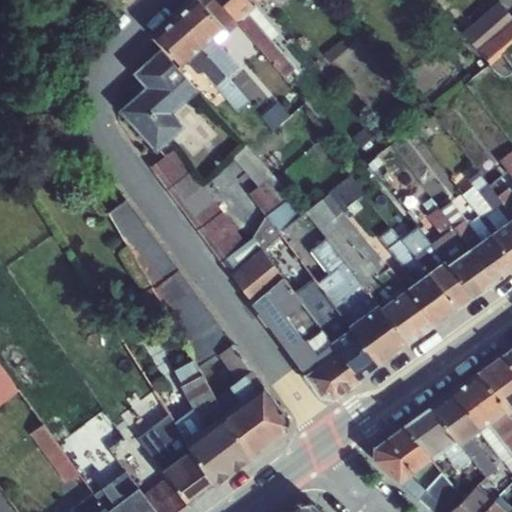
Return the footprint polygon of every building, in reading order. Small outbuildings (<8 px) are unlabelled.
[(120,0),(81,0),(82,0),(101,18),(120,0)] [(193,0),(176,16),(202,47),(214,36),(224,27),(200,0),(193,0)] [(200,0),(224,27),(214,36),(218,41),(239,23),(219,0),(200,0)] [(219,0),(239,23),(284,76),(296,67),(249,12),(256,6),(250,0),(219,0)] [(490,63),(511,44),(511,15),(499,1),(464,33),(490,63)] [(82,25),(91,17),(79,3),(70,10),(82,25)] [(176,16),(154,35),(181,64),(190,56),(202,47),(176,16)] [(349,33),(326,54),(332,60),(355,39),(349,33)] [(214,36),(202,47),(190,56),(189,62),(198,72),(204,71),(237,109),(248,100),(227,76),(239,65),(218,41),(214,36)] [(135,72),(147,86),(122,109),(157,149),(185,125),(173,112),(198,89),(161,49),(135,72)] [(261,116),(272,129),(288,116),(276,103),(261,116)] [(352,137),(361,147),(373,136),(363,126),(352,137)] [(292,196),(248,143),(232,156),(258,185),(250,192),(267,214),(292,196)] [(151,165),(168,188),(192,169),(176,147),(151,165)] [(511,150),(500,159),(511,175),(511,150)] [(168,188),(198,228),(222,211),(192,169),(168,188)] [(380,307),(408,288),(409,287),(389,266),(342,210),(372,186),(359,169),(306,211),(327,237),(365,285),(378,304),(380,307)] [(493,232),(511,218),(511,217),(511,213),(498,194),(478,170),(469,177),(474,184),(462,193),(481,217),(493,232)] [(511,186),(511,185),(498,194),(511,213),(511,186)] [(304,211),(292,196),(267,214),(279,230),(304,211)] [(109,213),(151,287),(152,289),(178,270),(125,200),(109,213)] [(455,259),(464,252),(470,248),(454,226),(466,218),(453,200),(440,209),(438,207),(428,215),(443,235),(440,237),(455,259)] [(233,273),(262,248),(253,237),(246,241),(222,211),(198,228),(222,260),(223,260),(233,273)] [(511,258),(511,217),(511,218),(493,232),(491,233),(511,258)] [(466,218),(454,226),(470,248),(482,239),(466,218)] [(429,272),(446,260),(417,225),(412,219),(396,231),(401,237),(401,238),(429,272)] [(419,279),(429,272),(401,238),(401,237),(396,231),(391,227),(379,236),(387,247),(388,247),(406,271),(412,271),(419,279)] [(351,327),(350,325),(318,282),(281,233),(271,240),(299,278),(289,284),(301,301),(324,329),(333,341),(351,327)] [(511,258),(491,233),(482,239),(470,248),(464,252),(489,285),(511,269),(511,258)] [(318,282),(350,325),(378,304),(365,285),(327,237),(311,249),(329,272),(318,282)] [(233,273),(253,302),(284,276),(262,248),(233,273)] [(475,296),(489,285),(464,252),(455,259),(448,263),(446,260),(429,272),(458,307),(474,296),(475,296)] [(193,358),(198,366),(219,353),(233,343),(178,270),(152,289),(161,305),(193,358)] [(436,323),(458,307),(429,272),(419,279),(409,287),(408,288),(436,323)] [(253,302),(270,324),(285,314),(301,301),(289,284),(284,276),(253,302)] [(147,313),(161,305),(152,289),(151,287),(137,294),(147,313)] [(407,343),(436,323),(408,288),(380,307),(407,343)] [(332,342),(331,342),(333,341),(301,301),(285,314),(304,341),(307,339),(317,352),(332,342)] [(380,363),(407,343),(380,307),(378,304),(370,310),(350,325),(351,327),(380,363)] [(334,397),(360,379),(332,342),(317,352),(308,342),(307,339),(304,341),(285,314),(270,324),(305,372),(321,395),(334,397)] [(360,379),(380,363),(351,327),(333,341),(331,342),(332,342),(360,379)] [(238,379),(215,396),(224,413),(241,401),(263,384),(233,343),(219,353),(238,379)] [(511,347),(503,354),(511,365),(511,347)] [(511,365),(503,354),(454,390),(482,427),(489,422),(506,409),(509,413),(511,411),(511,365)] [(188,440),(224,413),(215,396),(202,374),(198,366),(193,358),(174,369),(182,385),(195,407),(176,423),(188,440)] [(0,403),(19,390),(0,363),(0,403)] [(191,448),(186,442),(188,440),(176,423),(151,383),(136,392),(155,425),(140,435),(146,446),(164,469),(191,448)] [(241,401),(224,413),(250,458),(287,430),(289,418),(263,384),(241,401)] [(454,390),(431,406),(455,438),(460,444),(471,435),(479,430),(482,427),(454,390)] [(431,406),(404,425),(431,456),(442,448),(455,438),(431,406)] [(511,416),(509,413),(506,409),(489,422),(511,451),(511,452),(511,416)] [(191,448),(215,484),(250,458),(224,413),(188,440),(186,442),(191,448)] [(511,451),(489,422),(482,427),(479,430),(502,458),(511,451)] [(31,432),(66,481),(80,472),(43,423),(31,432)] [(374,459),(399,482),(410,474),(431,459),(431,456),(404,425),(375,447),(374,459)] [(497,468),(471,435),(460,444),(472,458),(487,476),(497,468)] [(461,466),(472,458),(460,444),(455,438),(442,448),(453,464),(457,461),(461,466)] [(189,503),(215,484),(191,448),(164,469),(161,470),(166,476),(188,502),(189,503)] [(107,510),(139,487),(126,469),(111,480),(95,492),(105,507),(107,510)] [(426,489),(419,497),(434,511),(447,511),(465,497),(442,470),(426,489)] [(410,474),(399,482),(419,497),(426,489),(410,474)] [(166,476),(143,492),(157,511),(174,511),(188,502),(166,476)] [(465,497),(447,511),(508,511),(478,484),(465,497)] [(157,511),(143,492),(139,487),(107,510),(109,511),(157,511)] [(94,492),(72,508),(74,511),(98,511),(105,507),(95,492),(94,492)] [(321,511),(311,503),(298,502),(285,511),(321,511)]
